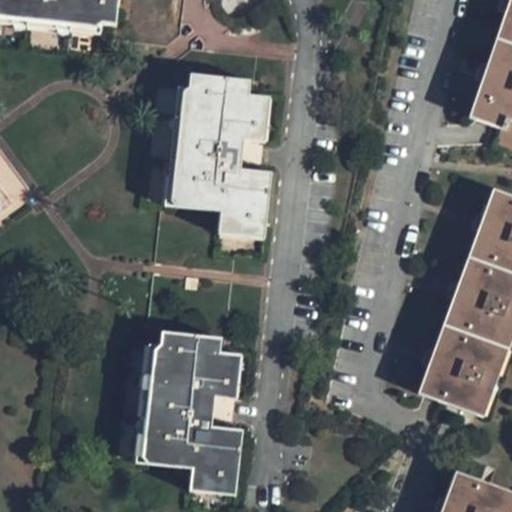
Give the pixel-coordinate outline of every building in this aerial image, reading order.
[(0,0),(0,15),(103,25),(103,20),(113,21),(120,22),(122,0),(0,0)] [(511,0),(510,0),(469,117),(481,121),(499,128),(507,131),(511,119),(511,0)] [(103,25),(0,15),(0,21),(102,32),(103,25)] [(176,195),(177,202),(224,207),(224,211),(223,216),(269,221),(274,169),(245,166),(248,138),(258,139),(262,93),(253,92),(255,77),(194,71),(192,86),(187,86),(176,195)] [(176,195),(187,86),(181,85),(179,107),(169,202),(177,202),(176,195)] [(262,93),(258,139),(268,140),(270,125),(273,94),(262,93)] [(492,149),(511,155),(511,119),(507,131),(499,128),(492,149)] [(436,401),(483,418),(511,338),(511,197),(493,190),(419,394),(436,401)] [(269,221),(223,216),(222,229),(237,231),(268,234),(269,221)] [(225,335),(164,329),(163,343),(160,343),(158,342),(145,451),(149,461),(195,466),(194,475),(239,481),(245,427),(216,423),(219,394),(227,395),(232,350),(223,350),(225,335)] [(145,451),(158,342),(152,342),(149,366),(139,460),(149,461),(145,451)] [(232,350),(227,395),(239,397),(241,379),(244,352),(232,350)] [(440,511),(511,511),(511,492),(455,472),(440,511)] [(239,481),(194,475),(192,488),(204,489),(238,493),(239,481)]
